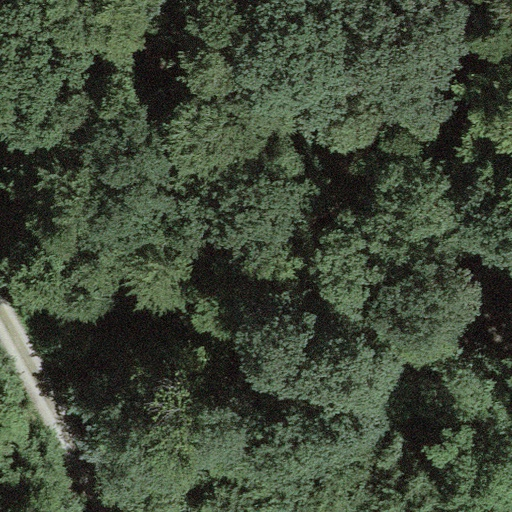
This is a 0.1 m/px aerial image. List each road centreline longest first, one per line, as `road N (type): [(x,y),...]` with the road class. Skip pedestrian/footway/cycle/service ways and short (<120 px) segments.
road 1 (track): [(511,70),(494,114),(496,255),(511,306)]
road 2 (track): [(0,303),(111,511)]
